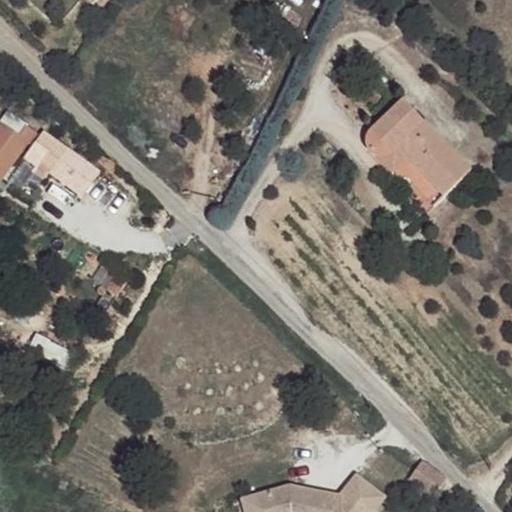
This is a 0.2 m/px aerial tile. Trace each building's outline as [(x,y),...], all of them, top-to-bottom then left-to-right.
[(410,101),(405,104),(473,181),(479,171),(410,101)] [(473,181),(405,104),(366,147),(368,155),(372,160),(378,163),(388,166),(398,178),(411,163),(449,203),(473,181)] [(8,109),(0,118),(0,180),(1,182),(18,159),(44,179),(65,152),(8,109)] [(440,486),(421,466),(407,479),(430,498),(440,486)] [(379,511),(388,502),(360,480),(344,500),(294,491),(261,500),(264,511),(379,511)]
